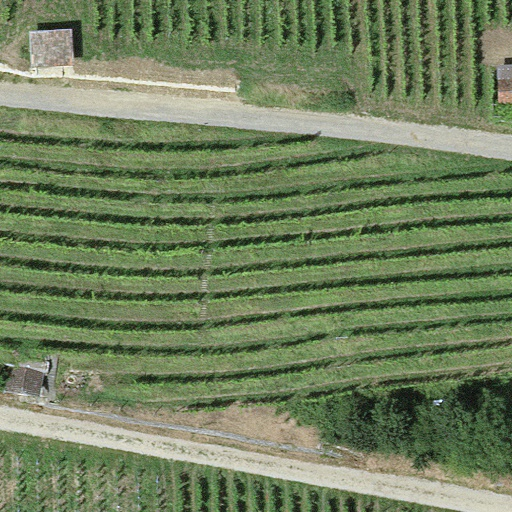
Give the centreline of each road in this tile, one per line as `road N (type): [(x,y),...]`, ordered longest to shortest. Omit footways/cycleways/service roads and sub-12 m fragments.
road 1 (track): [(511,507),(0,414)]
road 2 (track): [(511,147),(0,93)]
